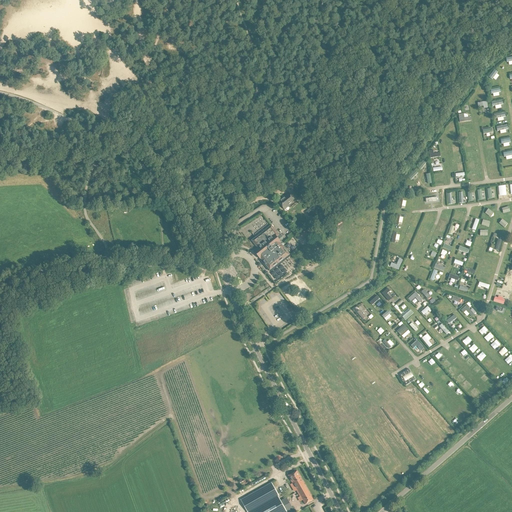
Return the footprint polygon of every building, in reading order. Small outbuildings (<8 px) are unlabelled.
[(489,77),(496,80),(500,74),(493,70),(489,77)] [(491,94),(493,93),(493,96),(499,96),(499,92),(501,92),(500,88),(491,89),(491,94)] [(492,106),(495,106),(496,109),(501,108),(501,104),(503,104),(503,100),(491,101),(492,106)] [(487,101),(478,102),(479,109),(488,108),(487,101)] [(503,117),(506,116),(505,112),(495,114),(495,118),(498,117),(498,121),(504,120),(503,117)] [(459,122),(471,120),(471,116),(468,116),(467,113),(458,114),(459,122)] [(506,133),(506,129),(508,129),(508,125),(497,126),(497,131),(500,130),(500,133),(506,133)] [(462,131),(463,138),(474,136),(473,129),(462,131)] [(501,139),(501,144),(503,143),(504,147),(509,146),(509,142),(511,142),(510,138),(501,139)] [(440,152),(434,153),(434,149),(429,150),(430,158),(441,157),(440,152)] [(424,159),(417,167),(420,170),(427,162),(424,159)] [(408,177),(411,180),(418,172),(415,169),(408,177)] [(464,172),(455,173),(456,177),(461,176),(461,178),(459,178),(459,180),(465,179),(464,172)] [(289,193),(284,196),(284,197),(278,202),(285,209),(289,206),(289,205),(295,200),(289,193)] [(398,225),(399,222),(402,223),(403,217),(400,216),(400,215),(396,214),(394,224),(398,225)] [(281,244),(283,243),(282,241),(281,242),(275,235),(278,233),(271,225),(252,241),(258,248),(254,251),(259,257),(260,259),(261,258),(270,270),(289,254),(281,244)] [(424,232),(427,233),(428,231),(421,228),(416,238),(420,240),(424,232)] [(471,237),(473,238),(474,234),(466,231),(463,238),(470,240),(471,237)] [(390,242),(395,243),(395,240),(399,240),(400,234),(393,232),(390,242)] [(494,250),(499,251),(503,241),(498,239),(494,250)] [(451,251),(453,247),(444,243),(442,247),(451,251)] [(399,258),(396,264),(391,262),(389,266),(398,270),(403,260),(399,258)] [(443,272),(445,267),(435,264),(434,268),(443,272)] [(462,276),(459,289),(467,291),(468,288),(464,287),(466,276),(462,276)] [(381,292),(387,300),(390,298),(387,294),(390,291),(387,288),(381,292)] [(428,299),(431,296),(424,289),(421,291),(428,299)] [(417,291),(408,299),(411,301),(415,297),(419,302),(423,299),(417,291)] [(505,299),(498,296),(498,298),(494,297),(493,301),(503,304),(505,299)] [(376,299),(382,306),(385,304),(378,297),(376,299)] [(435,308),(437,311),(445,305),(443,302),(435,308)] [(428,305),(421,311),(426,317),(433,311),(428,305)] [(466,305),(461,310),(463,313),(466,310),(472,317),(474,314),(466,305)] [(405,320),(413,313),(409,308),(404,312),(405,314),(402,316),(405,320)] [(362,319),(365,317),(359,309),(356,311),(362,319)] [(454,314),(447,319),(449,323),(457,317),(454,314)] [(412,322),(409,324),(416,331),(418,329),(412,322)] [(446,334),(449,331),(442,323),(439,326),(446,334)] [(403,338),(411,332),(404,325),(397,331),(403,338)] [(429,347),(432,345),(428,340),(431,338),(427,333),(421,337),(429,347)] [(388,349),(394,344),(390,339),(387,341),(385,339),(381,342),(388,349)] [(496,339),(492,343),(496,348),(500,344),(496,339)] [(421,350),(424,348),(417,340),(411,345),(413,348),(417,345),(421,350)] [(473,353),(478,348),(474,343),(469,349),(473,353)] [(402,353),(404,351),(400,347),(392,354),(401,363),(406,358),(402,353)] [(430,357),(426,362),(430,366),(434,362),(430,357)] [(478,364),(474,369),(479,372),(482,367),(478,364)] [(409,369),(399,374),(401,378),(403,382),(404,382),(406,385),(415,380),(409,369)] [(292,473),(288,475),(290,479),(293,483),(297,490),(300,496),(302,500),(303,500),(305,504),(313,500),(302,480),(302,481),(300,477),(297,471),(292,473)] [(271,483),(241,500),(248,511),(249,511),(278,496),(271,483)] [(278,496),(249,511),(286,511),(288,511),(282,500),(281,501),(278,496)]
